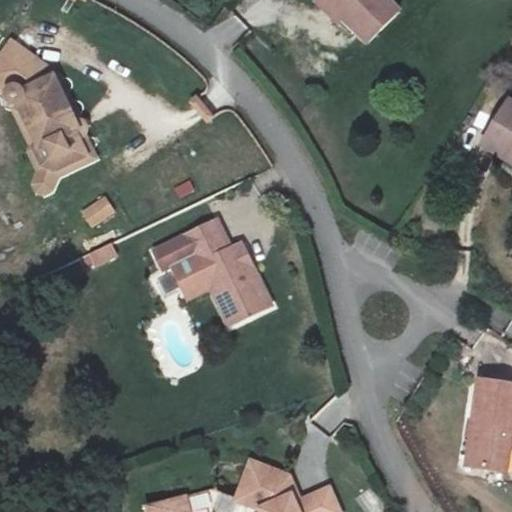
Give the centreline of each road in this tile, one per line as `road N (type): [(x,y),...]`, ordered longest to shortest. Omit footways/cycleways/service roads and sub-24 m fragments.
road 1 (residential): [(330,248),(294,153),(235,67),(137,0)]
road 2 (residential): [(370,409),(438,306),(330,248)]
road 3 (residential): [(370,409),(330,248)]
